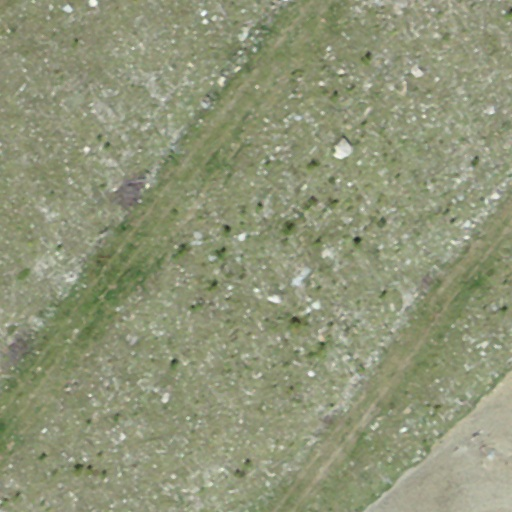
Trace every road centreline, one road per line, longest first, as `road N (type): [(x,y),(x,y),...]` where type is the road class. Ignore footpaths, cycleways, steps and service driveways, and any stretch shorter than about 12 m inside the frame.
road 1 (track): [(0,459),(344,0)]
road 2 (track): [(511,215),(290,511)]
